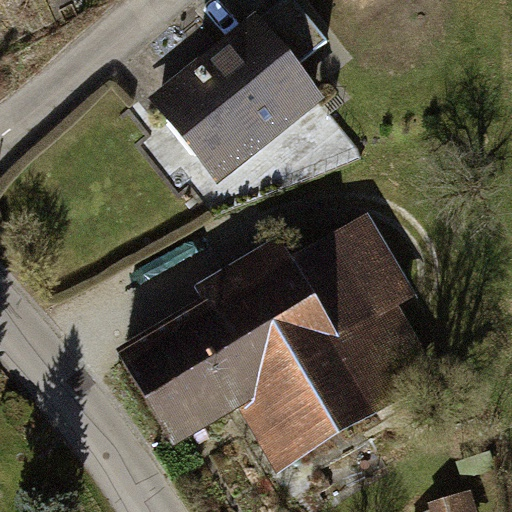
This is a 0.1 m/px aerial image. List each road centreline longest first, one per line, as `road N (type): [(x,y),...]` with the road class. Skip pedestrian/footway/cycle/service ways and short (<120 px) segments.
road 1 (residential): [(152,511),(105,438),(0,312)]
road 2 (residential): [(0,138),(162,0)]
